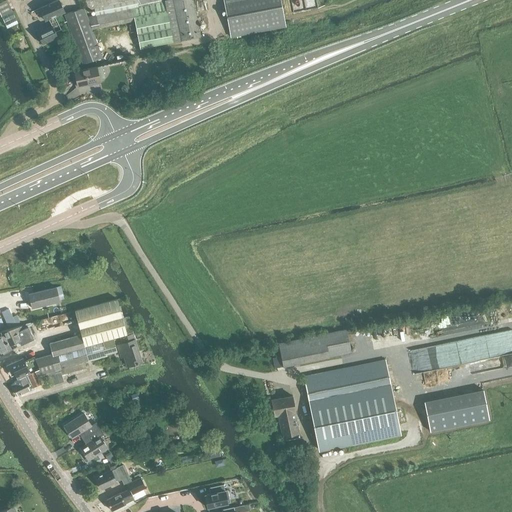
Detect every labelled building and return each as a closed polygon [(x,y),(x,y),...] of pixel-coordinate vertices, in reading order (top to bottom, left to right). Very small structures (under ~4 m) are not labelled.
[(0,14),(7,28),(17,23),(6,0),(2,0),(0,1),(0,14)] [(49,18),(54,16),(64,11),(58,0),(54,0),(39,8),(45,20),(49,18)] [(96,14),(87,16),(92,29),(134,21),(140,48),(200,36),(192,0),(166,0),(163,1),(162,0),(84,0),(87,10),(94,8),(96,14)] [(285,26),(280,0),(223,0),(230,36),(285,26)] [(292,0),(293,10),(306,10),(304,0),(292,0)] [(102,57),(92,29),(87,16),(84,7),(64,14),(83,64),(102,57)] [(60,28),(54,16),(49,18),(52,25),(37,33),(42,44),(58,36),(55,31),(60,28)] [(96,66),(74,71),(78,86),(100,82),(96,66)] [(124,85),(121,88),(123,93),(127,93),(130,90),(128,86),(124,85)] [(88,280),(67,285),(71,299),(82,296),(83,303),(97,299),(95,292),(91,293),(88,280)] [(117,299),(74,311),(81,334),(84,345),(113,337),(126,334),(133,332),(129,315),(122,317),(117,299)] [(7,326),(15,324),(9,309),(1,312),(7,326)] [(26,324),(20,325),(10,328),(16,341),(18,340),(20,344),(33,338),(26,324)] [(14,342),(16,341),(10,328),(0,330),(0,334),(0,335),(0,334),(0,353),(16,346),(14,342)] [(346,329),(325,333),(330,356),(351,352),(346,329)] [(127,366),(141,361),(133,333),(120,337),(122,343),(117,345),(120,354),(123,353),(127,366)] [(49,342),(52,353),(56,352),(60,369),(84,362),(89,361),(84,345),(81,334),(49,342)] [(117,351),(113,337),(84,345),(89,361),(107,356),(107,354),(117,351)] [(35,358),(38,365),(41,375),(61,370),(60,369),(56,352),(52,353),(35,358)] [(15,373),(17,378),(18,378),(34,370),(37,376),(41,375),(38,365),(35,358),(34,356),(24,360),(23,357),(6,365),(8,368),(7,369),(8,371),(9,371),(11,375),(15,373)] [(319,451),(320,450),(400,434),(385,359),(304,376),(310,408),(319,451)] [(86,368),(84,362),(60,369),(61,370),(62,375),(86,368)] [(33,386),(40,383),(37,376),(34,370),(18,378),(17,378),(14,379),(15,381),(12,383),(13,385),(12,386),(16,394),(30,388),(33,386)] [(483,389),(424,401),(430,431),(489,419),(483,389)] [(137,393),(131,395),(133,401),(139,400),(137,393)] [(299,432),(296,416),(295,412),(292,395),(271,399),(274,416),(278,415),(282,435),(299,432)] [(79,434),(82,439),(99,428),(96,422),(91,425),(83,413),(64,425),(72,438),(79,434)] [(100,435),(103,434),(99,428),(82,439),(85,444),(80,447),(88,460),(107,448),(100,435)] [(218,447),(208,449),(210,458),(220,456),(218,447)] [(302,490),(279,458),(268,466),(292,499),(302,490)] [(216,467),(225,465),(223,459),(215,461),(216,467)] [(124,465),(117,468),(116,465),(110,467),(111,469),(96,476),(101,488),(116,481),(122,478),(124,483),(130,480),(124,465)] [(145,487),(141,480),(140,476),(126,483),(129,489),(120,493),(107,499),(112,510),(125,504),(134,499),(131,494),(135,492),(145,487)] [(209,492),(204,494),(207,508),(214,506),(214,507),(220,506),(220,505),(228,503),(230,502),(227,489),(225,490),(225,489),(223,484),(208,487),(209,492)]
